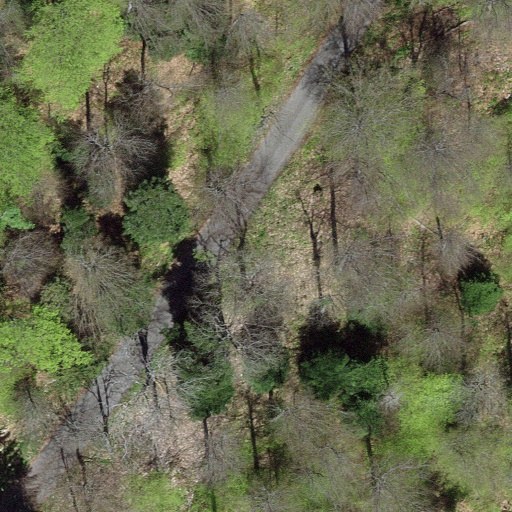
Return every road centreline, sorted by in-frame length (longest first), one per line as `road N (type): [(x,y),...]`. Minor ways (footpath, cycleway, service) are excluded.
road 1 (unclassified): [(371,0),(229,222),(99,405),(8,511)]
road 2 (track): [(445,0),(296,119)]
